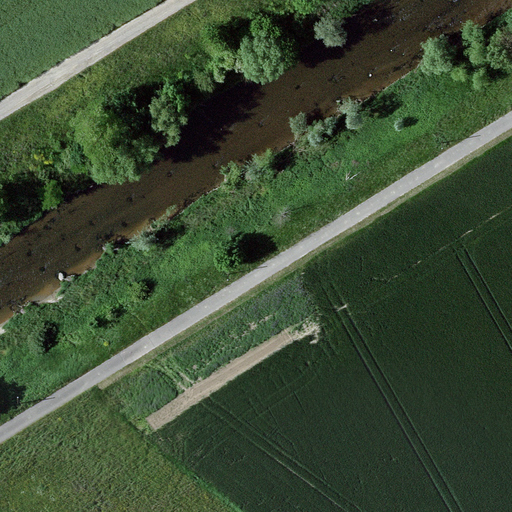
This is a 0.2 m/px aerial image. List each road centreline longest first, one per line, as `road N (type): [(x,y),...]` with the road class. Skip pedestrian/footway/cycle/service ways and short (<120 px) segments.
road 1 (track): [(0,433),(511,117)]
road 2 (track): [(0,112),(178,0)]
